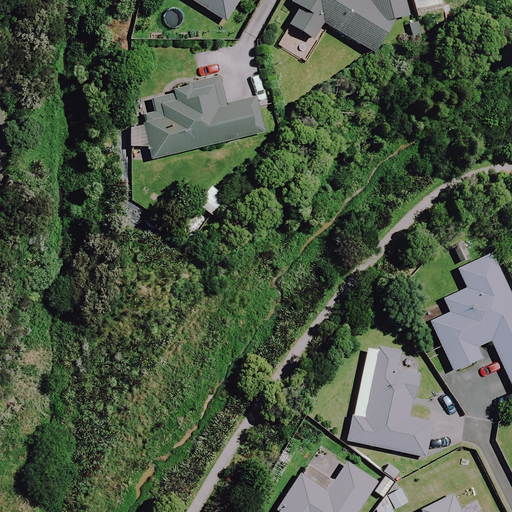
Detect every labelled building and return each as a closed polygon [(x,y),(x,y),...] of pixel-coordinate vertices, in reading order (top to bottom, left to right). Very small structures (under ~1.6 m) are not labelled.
[(188,0),(225,22),(239,0),(188,0)] [(294,0),(291,5),(299,10),(288,27),(310,41),(321,23),(373,55),(395,19),(407,16),(403,0),(369,0),(370,3),(365,0),(294,0)] [(257,113),(254,100),(224,106),(219,84),(187,92),(174,95),(176,103),(160,107),(162,115),(142,120),(151,161),(262,135),(257,113)] [(144,131),(129,130),(128,148),(142,149),(144,131)] [(266,155),(255,143),(236,161),(247,173),(266,155)] [(225,200),(210,188),(196,206),(210,218),(225,200)] [(511,295),(495,255),(458,270),(467,290),(444,300),(450,314),(431,323),(452,372),(481,360),(475,347),(491,340),(511,388),(511,295)] [(421,355),(367,345),(353,416),(350,415),(345,442),(425,458),(432,423),(409,419),(421,355)] [(302,424),(294,436),(313,449),(322,437),(302,424)] [(356,511),(375,482),(344,463),(325,493),(300,477),(277,511),(356,511)] [(401,488),(387,496),(396,511),(409,503),(401,488)] [(467,511),(457,492),(419,511),(420,511),(467,511)] [(393,511),(387,501),(377,507),(379,511),(393,511)]
